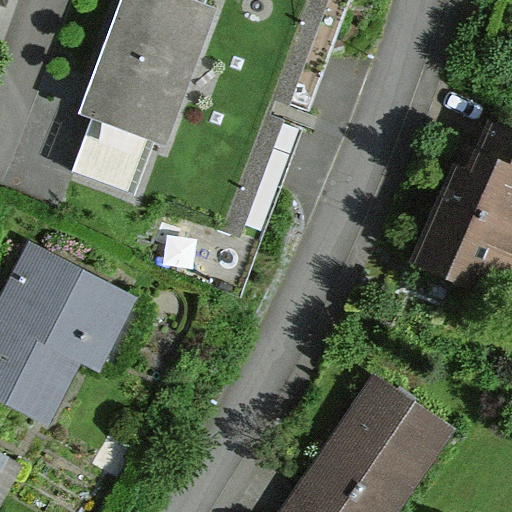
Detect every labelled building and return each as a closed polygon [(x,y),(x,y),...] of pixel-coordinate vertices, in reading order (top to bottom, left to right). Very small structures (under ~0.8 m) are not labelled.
[(201,80),(230,0),(145,0),(82,170),(157,198),(201,80)] [(323,0),(230,0),(201,80),(283,110),(323,0)] [(283,110),(201,80),(157,198),(239,228),(283,110)] [(491,265),(511,284),(511,283),(511,130),(490,123),(409,263),(474,292),(491,265)] [(133,297),(25,243),(0,292),(0,396),(46,419),(75,362),(95,372),(133,297)] [(394,511),(453,428),(377,375),(281,511),(394,511)]
